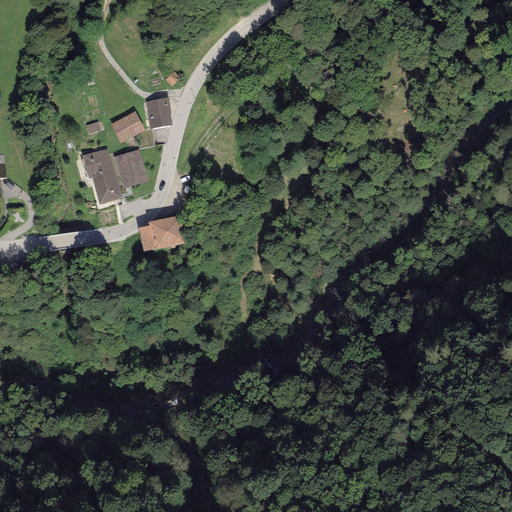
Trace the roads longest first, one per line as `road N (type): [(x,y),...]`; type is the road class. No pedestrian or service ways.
road 1 (tertiary): [(282,0),(206,62),(145,218),(112,234),(0,249)]
road 2 (track): [(190,92),(146,95),(132,86),(99,34),(106,0)]
